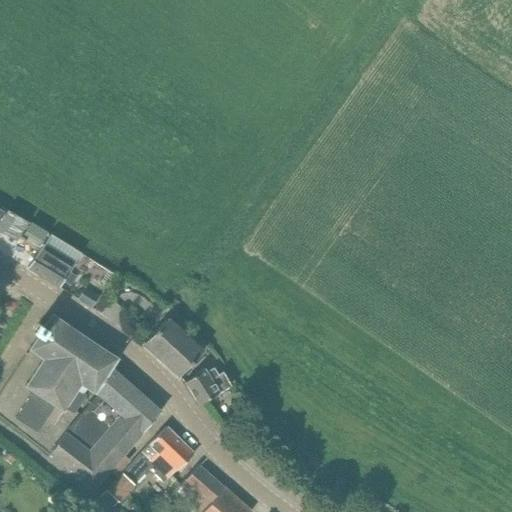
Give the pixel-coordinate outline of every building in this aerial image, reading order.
[(0,231),(16,241),(27,223),(7,211),(5,215),(1,213),(2,212),(0,211),(0,231)] [(80,254),(48,235),(27,268),(59,288),(70,271),(74,264),(80,254)] [(95,393),(97,390),(111,368),(118,358),(52,313),(43,327),(38,324),(33,332),(37,336),(28,349),(42,358),(24,385),(33,391),(14,418),(36,432),(45,419),(53,425),(64,408),(67,409),(68,408),(75,413),(88,394),(82,391),(83,391),(84,390),(85,389),(86,387),(85,385),(95,393)] [(178,377),(182,381),(186,377),(182,373),(203,351),(168,318),(156,330),(142,344),(178,377)] [(47,455),(92,489),(109,470),(115,476),(129,460),(123,455),(147,427),(160,412),(111,368),(97,390),(100,392),(60,439),(47,455)] [(184,383),(198,406),(218,393),(218,394),(231,386),(222,372),(217,375),(212,368),(205,372),(202,368),(184,383)] [(133,460),(106,490),(117,501),(131,487),(150,470),(163,483),(179,468),(193,454),(166,427),(133,460)] [(8,449),(2,457),(12,465),(18,457),(8,449)] [(187,477),(180,485),(191,495),(187,499),(200,511),(250,511),(251,511),(198,465),(187,477)]
